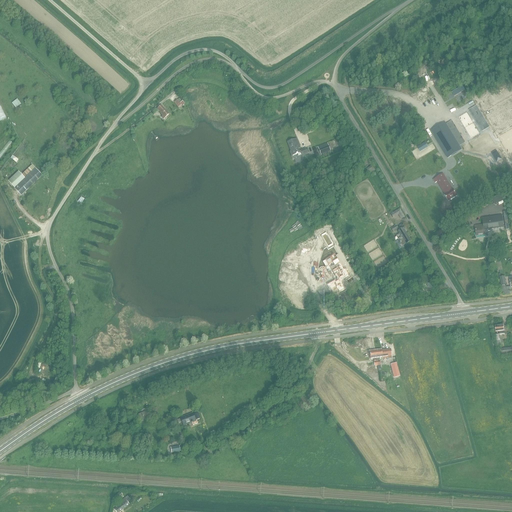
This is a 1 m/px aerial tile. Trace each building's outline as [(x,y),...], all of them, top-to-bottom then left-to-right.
[(421,73),(417,75),(423,86),(427,83),(421,73)] [(462,86),(452,92),(454,97),(461,93),(464,98),(468,96),(465,90),(462,86)] [(16,97),(11,100),(14,106),(19,102),(16,97)] [(177,100),(174,102),(178,107),(181,105),(182,106),(185,104),(182,101),(182,102),(179,98),(177,100)] [(163,119),(169,114),(161,105),(157,109),(163,116),(161,117),(163,119)] [(483,127),(486,126),(487,125),(476,106),(471,109),(483,127)] [(444,124),(431,132),(439,144),(446,156),(447,158),(460,150),(459,149),(459,148),(452,136),(444,124)] [(302,156),(308,153),(306,148),(300,150),(300,151),(299,151),(297,147),(299,146),(297,138),(287,142),(292,156),(300,153),(301,152),(302,156)] [(418,147),(418,148),(420,152),(427,147),(425,143),(418,147)] [(328,146),(319,149),(320,154),(330,151),(328,146)] [(497,162),(501,159),(496,150),(492,153),(497,162)] [(32,165),(29,168),(21,175),(18,171),(8,181),(14,188),(14,189),(21,196),(42,176),(32,165)] [(448,201),(457,196),(453,190),(452,190),(443,174),(433,180),(435,183),(437,182),(445,194),(444,195),(448,201)] [(402,219),(406,216),(400,208),(391,214),(393,217),(399,214),(402,219)] [(484,230),(503,227),(502,215),(482,218),(483,225),(475,226),(477,236),(485,235),(484,230)] [(399,234),(397,236),(403,246),(406,244),(411,241),(407,235),(404,232),(405,231),(407,230),(405,227),(403,228),(398,231),(399,234)] [(397,246),(400,244),(395,234),(392,236),(397,246)] [(334,281),(326,285),(330,290),(331,291),(336,287),(339,292),(345,289),(341,282),(342,279),(348,275),(345,269),(344,269),(344,270),(337,259),(332,262),(334,265),(330,268),(335,277),(334,281)] [(495,326),(496,335),(499,335),(504,334),(503,325),(495,326)] [(382,358),(382,359),(392,358),(391,349),(383,350),(383,351),(381,351),(381,349),(375,350),(377,366),(380,365),(379,358),(382,358)] [(376,368),(378,367),(377,366),(375,350),(369,351),(370,359),(373,359),(374,366),(375,366),(376,368)] [(396,363),(390,364),(393,374),(398,372),(396,363)] [(53,387),(59,390),(63,381),(57,378),(53,387)] [(183,425),(195,421),(193,413),(180,418),(181,418),(177,420),(176,417),(172,419),(174,425),(178,423),(178,422),(182,421),(183,425)] [(130,502),(128,498),(127,496),(121,500),(122,501),(119,503),(121,505),(119,506),(118,505),(116,506),(117,508),(114,510),(115,511),(119,511),(130,505),(128,503),(130,502)]
